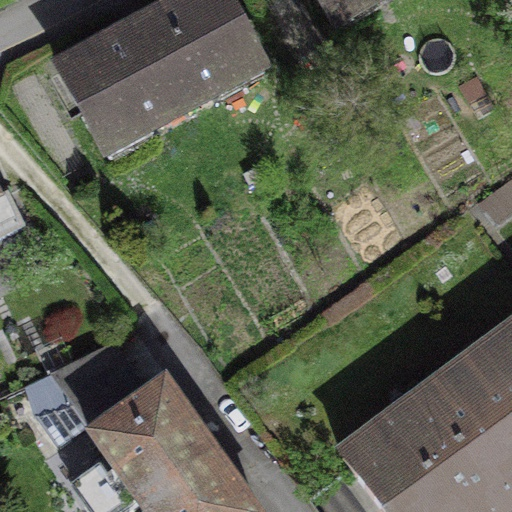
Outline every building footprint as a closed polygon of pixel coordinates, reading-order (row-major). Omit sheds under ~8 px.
[(297,68),(256,0),(206,0),(149,35),(64,85),(118,175),(297,68)] [(427,0),(321,0),(349,47),(427,0)] [(0,235),(19,226),(0,186),(0,235)] [(511,205),(491,222),(507,244),(511,239),(511,205)] [(511,511),(511,356),(405,439),(354,479),(379,511),(511,511)] [(256,511),(171,393),(93,447),(141,511),(256,511)]
